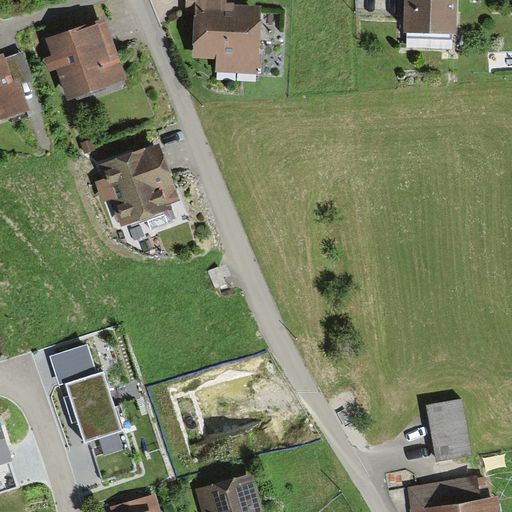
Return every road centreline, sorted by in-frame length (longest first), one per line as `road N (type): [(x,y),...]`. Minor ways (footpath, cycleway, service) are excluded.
road 1 (residential): [(378,511),(266,316),(137,0)]
road 2 (residential): [(0,381),(27,394),(68,511)]
